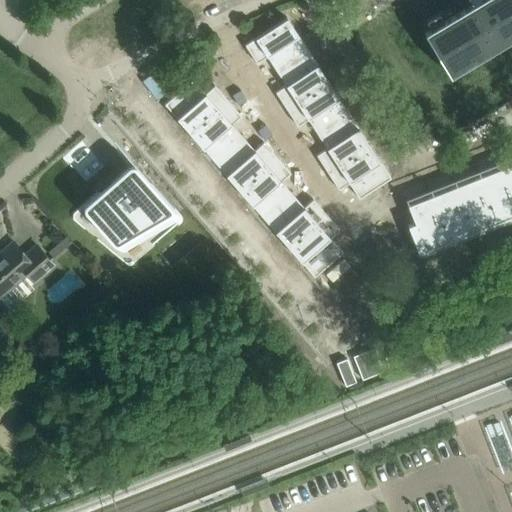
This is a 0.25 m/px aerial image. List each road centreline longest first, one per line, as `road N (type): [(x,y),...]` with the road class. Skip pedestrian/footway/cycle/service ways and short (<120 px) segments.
road 1 (residential): [(350,348),(114,69)]
road 2 (residential): [(311,0),(414,153),(445,153),(511,113)]
road 3 (residential): [(114,69),(271,0)]
road 4 (residential): [(0,188),(65,131),(77,86)]
